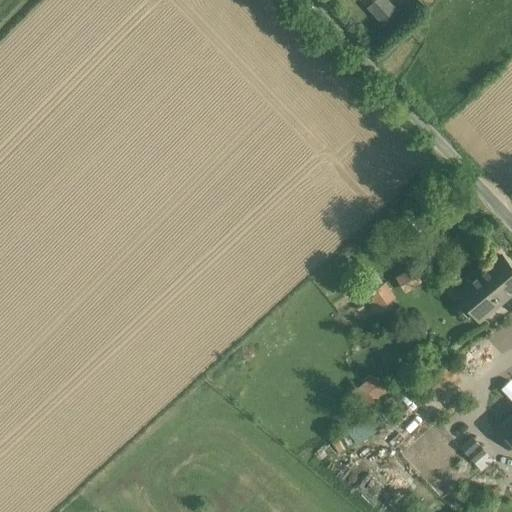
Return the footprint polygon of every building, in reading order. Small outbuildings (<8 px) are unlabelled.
[(383,24),(398,9),(388,0),(368,0),(364,4),(383,24)] [(511,267),(500,254),(455,291),(478,319),(511,290),(511,267)] [(383,284),(370,293),(377,303),(390,294),(383,284)] [(382,391),(372,376),(362,383),(372,398),(382,391)] [(511,411),(496,426),(511,442),(511,411)] [(470,433),(457,444),(479,468),(491,456),(470,433)]
